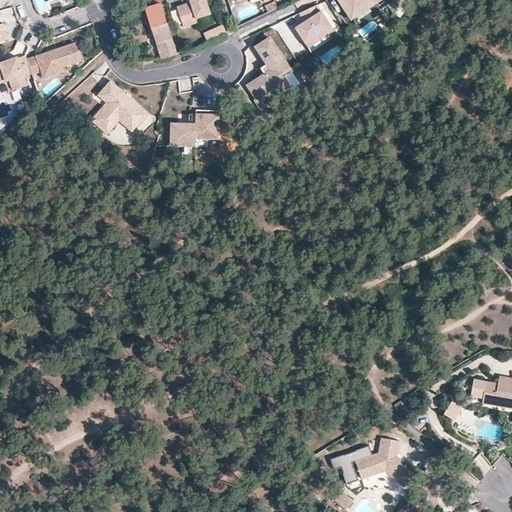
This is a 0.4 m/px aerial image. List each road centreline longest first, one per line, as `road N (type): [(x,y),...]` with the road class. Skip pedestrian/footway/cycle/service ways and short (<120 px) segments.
road 1 (track): [(438,0),(409,61),(111,301),(14,404),(0,437)]
road 2 (residential): [(97,10),(127,73),(205,64)]
